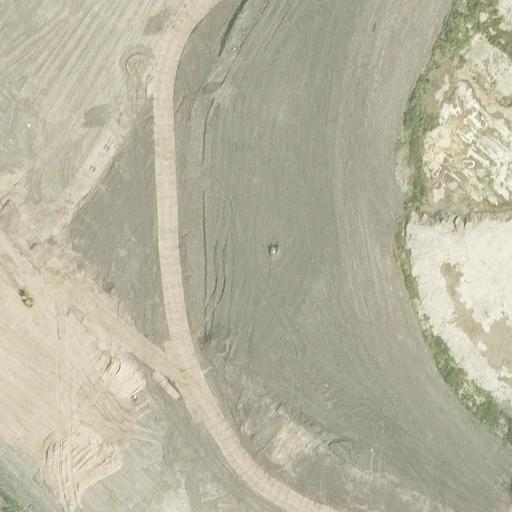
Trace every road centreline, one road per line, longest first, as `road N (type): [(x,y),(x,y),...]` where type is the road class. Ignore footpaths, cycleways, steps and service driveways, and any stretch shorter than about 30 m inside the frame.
road 1 (track): [(296,0),(312,137),(307,261),(334,441),(355,511)]
road 2 (track): [(221,373),(126,397),(97,300),(34,192),(0,159)]
road 3 (track): [(307,261),(279,326),(221,373),(285,395),(334,441)]
